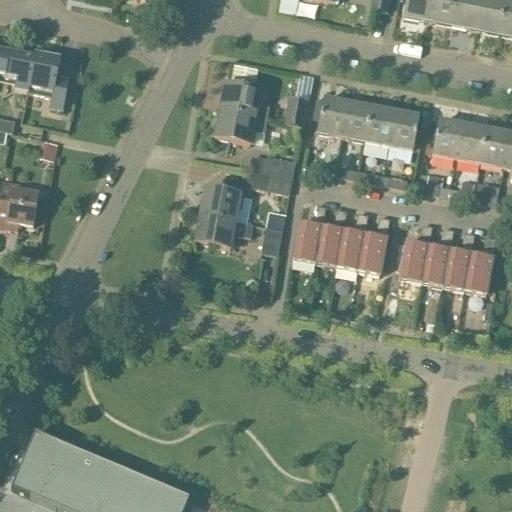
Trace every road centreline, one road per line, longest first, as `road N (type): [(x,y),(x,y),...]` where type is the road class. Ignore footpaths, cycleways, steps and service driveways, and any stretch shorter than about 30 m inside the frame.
road 1 (residential): [(511,231),(298,192),(272,338)]
road 2 (residential): [(511,79),(266,36),(206,12)]
road 3 (unclassified): [(64,300),(179,59)]
road 4 (unclassified): [(272,338),(64,300)]
road 5 (unclassified): [(443,366),(272,338)]
road 6 (residential): [(179,59),(35,17)]
road 7 (unclassified): [(0,435),(64,300)]
road 8 (residential): [(443,366),(411,511)]
